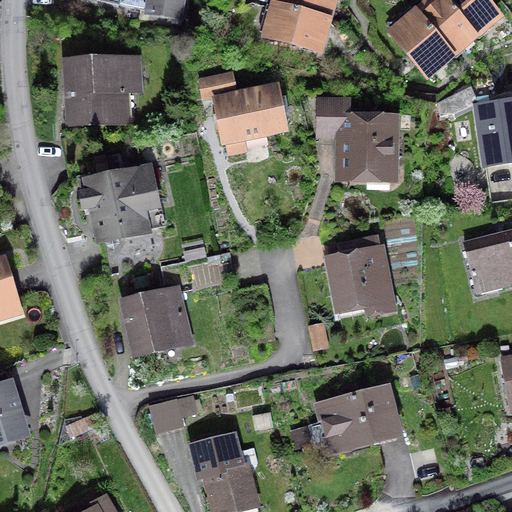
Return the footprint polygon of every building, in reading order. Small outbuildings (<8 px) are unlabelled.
[(119,0),(119,5),(178,16),(181,0),(119,0)] [(276,0),(274,7),(327,21),(333,0),(276,0)] [(451,56),(474,37),(442,0),(432,0),(416,14),(451,56)] [(442,0),(474,37),(497,18),(482,0),(442,0)] [(319,50),(327,21),(274,7),(266,36),(319,50)] [(427,76),(451,56),(416,14),(392,34),(427,76)] [(67,93),(69,124),(127,121),(125,91),(139,90),(137,60),(70,64),(72,93),(67,93)] [(202,81),(205,98),(233,93),(230,76),(202,81)] [(455,114),(474,106),(483,168),(511,164),(511,100),(478,106),(470,89),(437,104),(439,117),(455,114)] [(218,101),(228,155),(245,151),(243,139),(282,131),(274,90),(218,101)] [(337,145),(341,149),(341,175),(391,176),(392,121),(345,120),(345,102),(319,102),(318,132),(333,132),(337,137),(337,145)] [(110,158),(113,173),(127,170),(124,155),(110,158)] [(88,183),(99,239),(161,226),(149,170),(88,183)] [(511,231),(464,244),(474,287),(511,277),(511,231)] [(331,264),(339,308),(372,301),(375,313),(391,310),(381,254),(380,254),(377,240),(339,247),(342,261),(331,264)] [(0,305),(15,301),(3,260),(0,261),(0,305)] [(275,340),(265,286),(236,292),(246,345),(275,340)] [(177,291),(124,304),(136,354),(189,342),(177,291)] [(511,358),(502,361),(511,413),(511,412),(511,358)] [(318,407),(329,451),(349,446),(358,482),(380,476),(371,441),(396,435),(385,390),(365,395),(362,385),(348,389),(351,398),(318,407)] [(0,441),(24,434),(10,386),(0,389),(0,441)] [(148,407),(155,434),(184,428),(176,400),(148,407)] [(67,427),(71,436),(96,426),(92,417),(67,427)] [(291,432),(295,447),(310,444),(306,429),(291,432)] [(206,477),(214,511),(257,511),(247,466),(242,467),(234,436),(192,447),(200,479),(206,477)] [(112,511),(105,500),(83,511),(112,511)]
